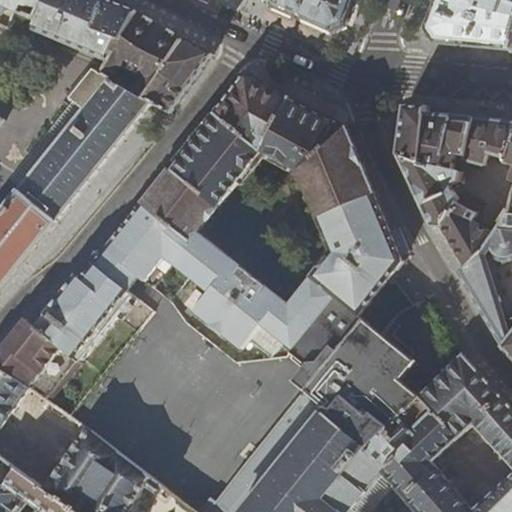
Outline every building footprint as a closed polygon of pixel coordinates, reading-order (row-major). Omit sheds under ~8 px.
[(5,0),(2,10),(16,16),(17,13),(40,19),(47,0),(5,0)] [(47,0),(40,19),(37,30),(112,62),(124,41),(100,30),(108,0),(47,0)] [(134,10),(110,0),(108,0),(100,30),(124,41),(142,13),(134,10)] [(298,15),(302,16),(307,0),(273,0),(272,4),(298,15)] [(354,0),(307,0),(302,16),(333,30),(346,24),(354,0)] [(469,47),(511,51),(511,46),(511,2),(504,0),(439,0),(429,30),(437,43),(469,47)] [(0,135),(7,124),(0,119),(0,40),(6,44),(11,31),(14,33),(15,31),(12,30),(17,17),(16,16),(2,10),(0,8),(0,135)] [(107,71),(105,74),(149,99),(186,39),(175,33),(152,19),(142,13),(124,41),(112,62),(107,71)] [(206,51),(186,39),(149,99),(154,103),(172,113),(177,106),(213,57),(214,55),(206,51)] [(0,295),(29,259),(62,219),(66,213),(92,181),(122,143),(154,103),(149,99),(105,74),(104,75),(97,72),(73,101),(86,112),(48,161),(47,160),(0,218),(0,295)] [(245,78),(208,125),(255,161),(263,151),(291,98),(250,77),(245,78)] [(326,118),(291,98),(263,151),(299,170),(348,129),(326,118)] [(511,122),(497,120),(472,116),(462,114),(441,110),(431,108),(415,107),(406,106),(403,127),(402,135),(399,153),(409,173),(418,194),(434,227),(444,227),(453,242),(468,267),(484,258),(511,211),(511,208),(459,186),(462,173),(453,171),(456,158),(468,161),(493,167),(497,156),(510,159),(509,163),(511,163),(511,122)] [(208,125),(151,197),(198,233),(255,161),(208,125)] [(279,296),(198,233),(151,197),(138,213),(109,249),(106,253),(100,261),(94,267),(88,275),(82,283),(77,279),(43,322),(38,328),(27,319),(7,347),(2,342),(0,345),(0,367),(30,389),(50,403),(116,318),(136,333),(152,312),(128,293),(133,286),(138,279),(153,290),(173,265),(202,287),(187,307),(243,350),(264,324),(295,349),(337,297),(360,316),(392,277),(403,263),(381,210),(360,158),(348,129),(299,170),(332,252),(289,305),(279,296)] [(476,299),(503,346),(511,337),(511,211),(484,258),(468,267),(460,273),(476,299)] [(382,334),(360,316),(337,297),(295,349),(291,353),(308,366),(294,382),(308,393),(305,397),(370,450),(401,421),(400,419),(422,399),(400,381),(415,362),(382,334)] [(511,355),(511,337),(503,346),(511,355)] [(511,408),(510,406),(476,369),(465,357),(422,399),(400,419),(401,421),(370,450),(305,397),(292,412),(302,421),(282,446),(292,454),(245,511),(492,511),(511,493),(511,408)] [(0,432),(30,389),(0,367),(0,432)] [(90,431),(47,491),(76,511),(129,511),(148,487),(160,496),(166,489),(90,431)] [(0,511),(76,511),(47,491),(20,471),(11,483),(0,475),(0,511)] [(511,511),(511,493),(492,511),(511,511)]
